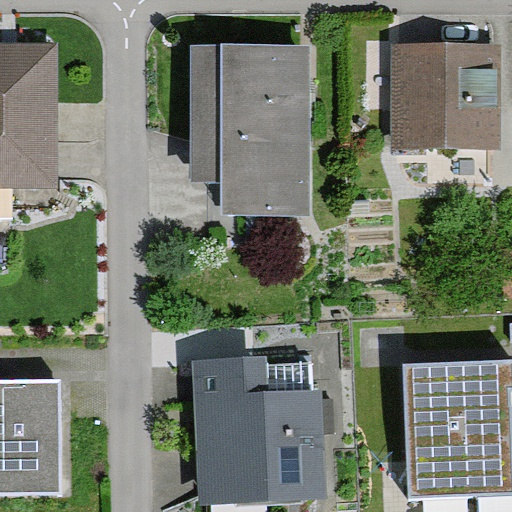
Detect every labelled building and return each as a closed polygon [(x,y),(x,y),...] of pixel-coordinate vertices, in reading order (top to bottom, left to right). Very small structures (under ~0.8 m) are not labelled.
[(60,56),(0,55),(0,200),(59,201),(60,56)] [(502,57),(394,61),(397,161),(505,157),(502,57)] [(221,232),(317,229),(312,61),(192,64),(196,202),(220,201),(221,232)] [(197,511),(284,511),(330,510),(325,403),(270,405),(269,370),(191,373),(197,511)] [(0,509),(71,509),(70,392),(0,392),(0,509)] [(429,511),(429,507),(511,504),(511,396),(511,393),(398,397),(399,454),(368,455),(370,511),(429,511)]
